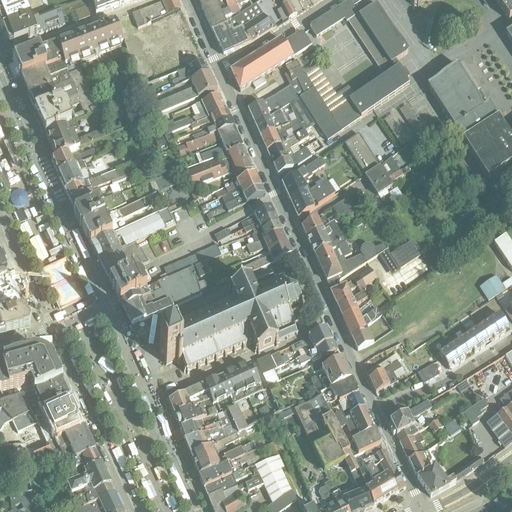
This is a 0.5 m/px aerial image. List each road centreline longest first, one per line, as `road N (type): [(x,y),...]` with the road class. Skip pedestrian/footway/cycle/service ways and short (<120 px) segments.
road 1 (tertiary): [(102,307),(0,75)]
road 2 (tertiary): [(322,293),(220,71)]
road 3 (tertiary): [(424,507),(322,293)]
road 4 (tertiary): [(199,511),(102,307)]
road 5 (tertiary): [(53,330),(139,511)]
road 6 (unclassified): [(152,0),(0,58)]
road 7 (unknown): [(511,339),(426,391),(377,408)]
road 8 (residential): [(220,71),(330,0)]
road 9 (tertiary): [(0,215),(53,330)]
